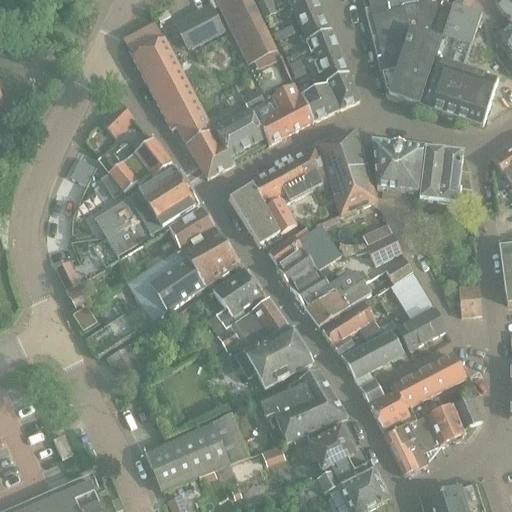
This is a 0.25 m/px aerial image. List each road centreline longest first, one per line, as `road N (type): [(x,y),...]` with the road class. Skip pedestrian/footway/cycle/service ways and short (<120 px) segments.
road 1 (residential): [(202,196),(323,360),(394,493)]
road 2 (residential): [(55,333),(25,241),(61,132),(102,54)]
road 3 (residential): [(498,359),(484,145)]
road 4 (residential): [(143,511),(55,333)]
road 5 (residential): [(202,196),(259,162),(375,114)]
road 6 (residential): [(498,359),(469,347),(389,218)]
road 7 (residential): [(102,54),(202,196)]
road 8 (residential): [(375,114),(331,0)]
